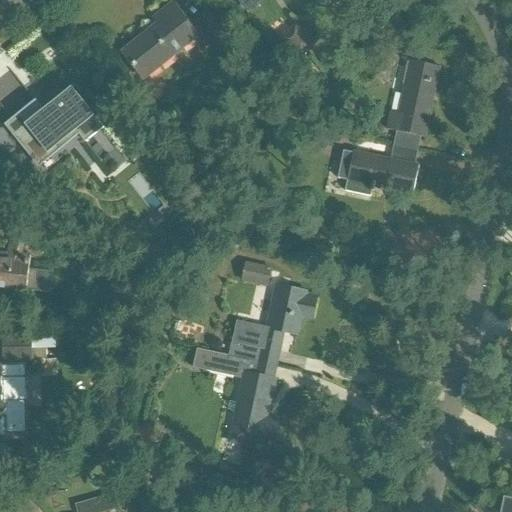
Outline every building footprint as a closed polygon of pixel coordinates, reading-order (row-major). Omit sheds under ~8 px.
[(189,26),(172,6),(155,19),(159,24),(122,54),(142,80),(203,32),(210,42),(222,33),(206,13),(189,26)] [(385,43),(406,27),(398,17),(377,33),(385,43)] [(278,39),(296,62),(309,53),(315,48),(297,24),(278,39)] [(316,62),(309,53),(296,62),(303,72),(316,62)] [(396,132),(393,147),(417,152),(420,138),(424,138),(439,68),(410,61),(398,113),(390,112),(386,130),(396,132)] [(36,100),(5,125),(34,161),(55,144),(57,146),(62,142),(60,140),(74,129),(86,143),(104,128),(72,88),(63,95),(66,98),(62,100),(61,99),(54,104),(55,106),(46,113),(36,100)] [(344,152),(338,179),(347,181),(344,192),(370,197),(371,192),(373,192),(374,188),(412,196),(418,166),(415,165),(417,152),(393,147),(390,161),(353,153),(352,153),(344,152)] [(35,243),(39,231),(11,223),(8,235),(13,237),(7,260),(0,259),(0,289),(27,292),(27,291),(46,293),(49,292),(51,291),(53,290),(54,288),(55,286),(56,283),(56,280),(55,277),(54,275),(52,273),(50,272),(48,271),(29,270),(30,256),(21,255),(25,240),(35,243)] [(242,282),(268,288),(272,268),(246,263),(242,282)] [(228,356),(275,367),(282,333),(296,336),(300,318),(311,321),(316,298),(305,296),(305,293),(276,287),(265,335),(256,333),(255,339),(245,337),(243,345),(231,343),(228,356)] [(4,361),(45,360),(45,337),(3,337),(4,361)] [(273,452),(280,423),(265,420),(273,380),(272,380),(275,367),(228,356),(197,350),(193,368),(243,379),(233,427),(248,430),(244,446),(273,452)] [(0,436),(6,436),(6,433),(24,433),(23,401),(27,401),(26,380),(23,379),(22,365),(0,364),(0,436)] [(155,426),(139,427),(141,446),(157,444),(155,426)] [(158,479),(160,466),(142,463),(140,476),(158,479)] [(77,511),(109,511),(126,507),(122,492),(75,505),(77,511)] [(511,511),(511,499),(504,498),(500,511),(511,511)]
